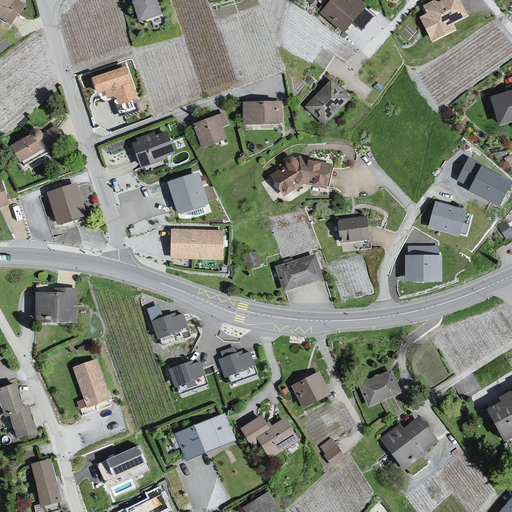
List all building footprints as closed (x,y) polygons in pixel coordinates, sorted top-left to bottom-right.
[(0,0),(0,17),(11,25),(25,5),(18,0),(0,0)] [(133,0),(142,23),(164,15),(158,0),(133,0)] [(369,7),(359,0),(330,0),(319,13),(346,33),(369,7)] [(468,15),(458,0),(441,0),(438,2),(435,0),(429,0),(421,5),(425,12),(417,17),(432,42),(455,29),(456,22),(468,15)] [(91,76),(97,92),(105,90),(108,98),(115,95),(119,105),(139,98),(128,64),(91,76)] [(352,98),(333,78),(304,106),(325,125),(352,98)] [(511,88),(489,96),(498,126),(511,121),(511,88)] [(282,100),(241,100),(241,123),(282,124),(282,100)] [(221,114),(194,123),(202,147),(229,138),(221,114)] [(29,133),(8,145),(19,163),(47,146),(49,150),(66,140),(56,124),(42,132),(42,131),(39,128),(31,129),(30,130),(29,133)] [(153,129),(127,139),(140,168),(177,153),(167,130),(156,134),(153,129)] [(288,165),(269,173),(286,197),(305,185),(328,191),(337,176),(333,167),(326,165),(327,162),(315,159),(312,166),(308,157),(293,155),(287,162),(288,165)] [(469,162),(459,182),(499,203),(510,182),(469,162)] [(167,181),(178,213),(209,203),(199,171),(167,181)] [(1,178),(0,178),(0,207),(10,204),(1,178)] [(47,192),(57,224),(87,215),(77,183),(47,192)] [(434,199),(426,226),(460,235),(467,208),(434,199)] [(368,217),(337,220),(341,243),(369,240),(368,217)] [(511,233),(511,231),(505,220),(498,226),(505,238),(511,233)] [(224,229),(172,229),(171,259),(224,260),(224,229)] [(404,245),(405,281),(442,281),(442,245),(404,245)] [(250,265),(260,263),(257,251),(247,253),(250,265)] [(315,254),(276,267),(285,292),(325,280),(315,254)] [(59,293),(34,293),(34,322),(77,322),(77,287),(59,287),(59,293)] [(158,304),(147,308),(158,338),(188,327),(183,312),(176,314),(175,312),(162,316),(158,304)] [(242,350),(218,359),(224,377),(227,377),(231,388),(259,378),(251,351),(243,353),(242,350)] [(96,359),(72,368),(87,408),(111,399),(96,359)] [(192,360),(168,368),(174,387),(176,386),(179,395),(208,385),(200,360),(193,362),(192,360)] [(391,369),(356,384),(366,409),(402,394),(391,369)] [(332,394),(319,371),(293,385),(306,409),(332,394)] [(16,383),(0,387),(0,404),(4,416),(9,414),(17,438),(37,432),(28,404),(23,406),(16,383)] [(511,388),(498,395),(501,399),(485,407),(507,440),(511,436),(511,388)] [(258,412),(240,424),(267,463),(300,440),(283,416),(271,425),(268,421),(265,423),(258,412)] [(224,413),(177,433),(189,462),(236,442),(224,413)] [(440,439),(419,414),(404,428),(398,421),(379,437),(405,468),(440,439)] [(345,456),(331,436),(318,446),(325,454),(324,455),(332,466),(345,456)] [(138,443),(97,461),(105,480),(147,461),(138,443)] [(50,458),(29,463),(40,506),(61,501),(50,458)] [(283,511),(268,491),(245,507),(248,511),(283,511)] [(511,511),(511,495),(496,511),(511,511)]
